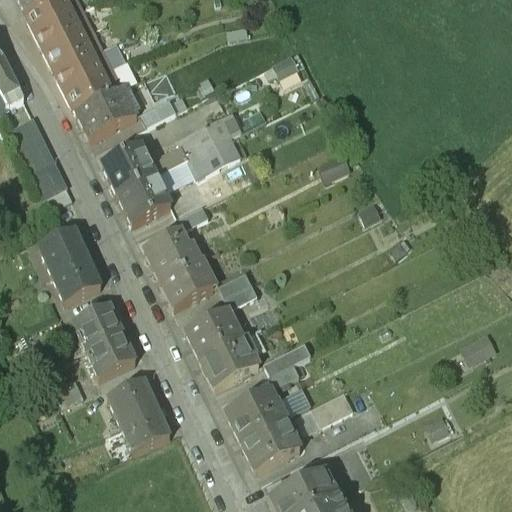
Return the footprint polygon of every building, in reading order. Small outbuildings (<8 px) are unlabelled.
[(14,0),(25,20),(63,0),(14,0)] [(81,17),(72,0),(63,0),(25,20),(34,40),(81,17)] [(91,37),(81,17),(34,40),(45,60),(91,37)] [(101,57),(91,37),(45,60),(55,80),(101,57)] [(111,77),(101,57),(55,80),(65,100),(111,77)] [(0,64),(0,99),(8,115),(23,108),(3,67),(0,64)] [(121,97),(111,77),(65,100),(75,121),(121,97)] [(136,126),(121,97),(75,121),(89,149),(136,126)] [(167,109),(140,123),(145,135),(173,121),(167,109)] [(220,126),(229,145),(240,140),(231,121),(220,126)] [(43,206),(44,205),(51,220),(73,209),(32,126),(8,138),(43,206)] [(176,148),(179,154),(186,168),(230,146),(229,145),(220,126),(176,148)] [(230,146),(186,168),(195,187),(239,165),(230,146)] [(186,168),(179,154),(148,170),(139,152),(100,172),(116,203),(155,184),(186,168)] [(340,165),(324,173),(330,186),(347,178),(340,165)] [(170,214),(155,184),(116,203),(132,233),(170,214)] [(177,226),(184,239),(208,227),(201,214),(177,226)] [(38,255),(64,312),(100,296),(89,271),(87,271),(84,265),(86,264),(74,239),(38,255)] [(194,271),(178,241),(144,258),(159,289),(194,271)] [(198,269),(194,271),(159,289),(174,317),(213,298),(198,269)] [(245,280),(217,294),(223,306),(251,292),(245,280)] [(251,292),(223,306),(230,319),(258,304),(251,292)] [(108,313),(72,330),(98,387),(134,370),(123,345),(121,346),(118,338),(119,338),(108,313)] [(199,367),(243,345),(230,319),(225,321),(224,320),(185,340),(199,367)] [(470,369),(496,355),(487,338),(461,351),(470,369)] [(259,376),(243,345),(199,367),(214,399),(259,376)] [(264,372),(270,384),(293,372),(310,363),(304,352),(264,372)] [(293,372),(270,384),(276,396),(299,384),(293,372)] [(78,384),(56,390),(61,409),(83,404),(78,384)] [(154,412),(142,388),(106,404),(133,462),(169,445),(157,421),(156,421),(152,413),(154,412)] [(283,428),(268,398),(225,420),(240,450),(283,428)] [(332,403),(310,414),(320,432),(341,422),(332,403)] [(445,421),(428,430),(433,441),(450,433),(445,421)] [(299,460),(283,428),(240,450),(256,481),(299,460)] [(322,473),(266,501),(270,511),(317,511),(337,502),(322,473)] [(342,511),(337,502),(317,511),(342,511)]
